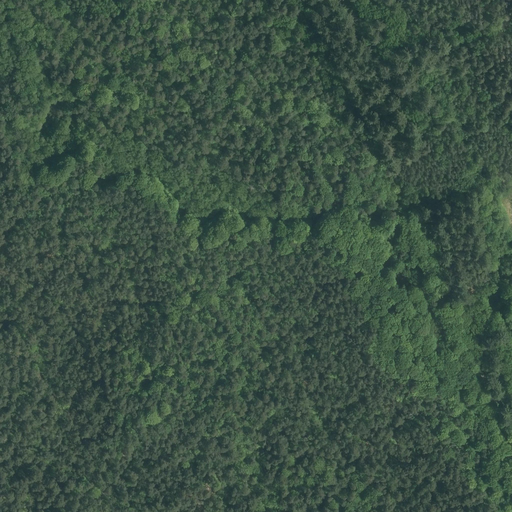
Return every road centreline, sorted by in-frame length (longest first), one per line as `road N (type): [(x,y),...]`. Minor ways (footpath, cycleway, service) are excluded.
road 1 (track): [(297,0),(413,236)]
road 2 (track): [(362,476),(377,448),(413,414),(496,406)]
